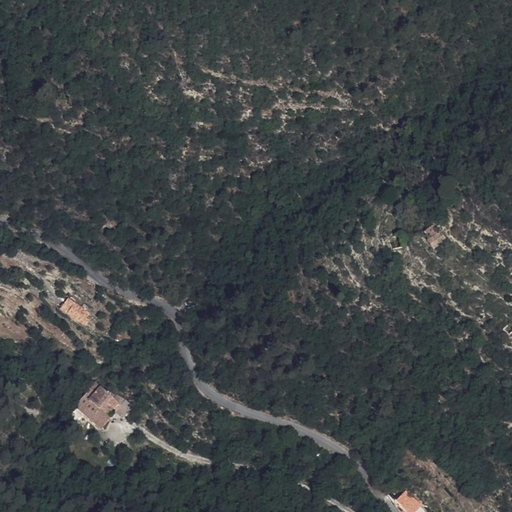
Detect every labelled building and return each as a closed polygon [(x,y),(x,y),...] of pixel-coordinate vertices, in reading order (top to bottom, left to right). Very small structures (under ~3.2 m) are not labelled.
[(445,239),(439,229),(436,231),(432,225),(422,231),(427,238),(426,238),(431,247),(436,245),(445,239)] [(381,234),(384,242),(399,236),(397,228),(381,234)] [(402,244),(399,236),(384,242),(386,250),(402,244)] [(91,319),(95,314),(74,299),(67,308),(92,327),(95,322),(91,319)] [(102,428),(112,417),(108,414),(114,407),(116,410),(123,417),(128,412),(131,408),(132,404),(126,398),(111,391),(109,393),(96,382),(78,403),(78,407),(102,428)] [(77,410),(73,414),(79,419),(83,415),(77,410)] [(79,433),(86,425),(79,419),(72,427),(79,433)] [(406,490),(396,500),(407,511),(414,511),(421,505),(406,490)]
